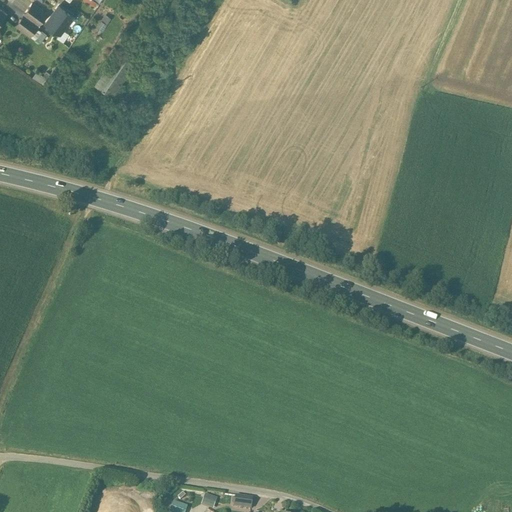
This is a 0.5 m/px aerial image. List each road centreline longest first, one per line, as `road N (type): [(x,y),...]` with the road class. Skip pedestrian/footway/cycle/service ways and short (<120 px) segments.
road 1 (primary): [(0,172),(156,216),(511,351)]
road 2 (residential): [(323,511),(229,485),(0,459)]
road 3 (track): [(96,197),(29,327),(0,405)]
